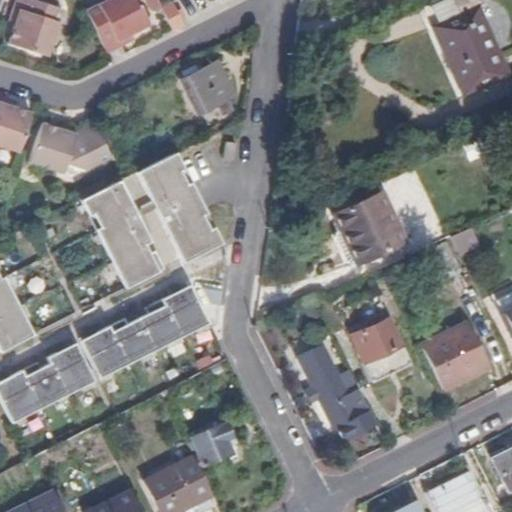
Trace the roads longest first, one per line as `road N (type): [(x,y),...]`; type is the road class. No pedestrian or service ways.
road 1 (residential): [(275,0),(235,337),(317,501)]
road 2 (residential): [(0,77),(68,96),(261,0)]
road 3 (residential): [(511,402),(317,501)]
